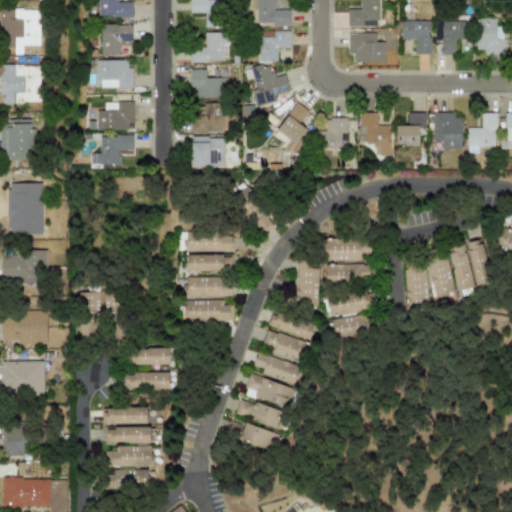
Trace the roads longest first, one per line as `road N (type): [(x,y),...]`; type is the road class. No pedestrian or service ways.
road 1 (residential): [(321,0),(320,83),(511,83)]
road 2 (residential): [(168,176),(165,0)]
